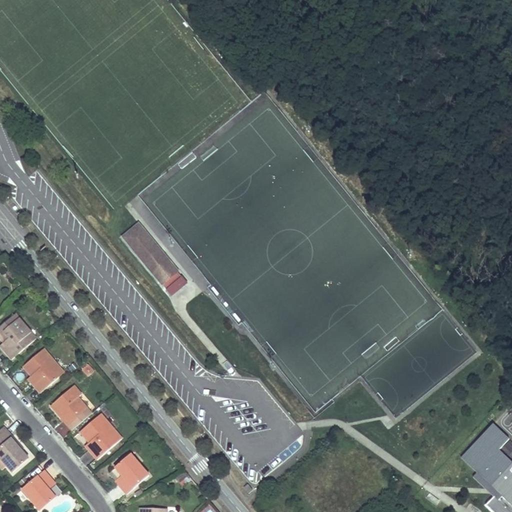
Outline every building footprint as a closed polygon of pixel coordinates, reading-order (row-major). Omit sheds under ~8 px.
[(177,271),(138,224),(134,227),(174,273),(177,271)] [(174,273),(134,227),(123,237),(162,283),(174,273)] [(186,282),(181,277),(166,289),(172,295),(186,282)] [(36,339),(15,314),(0,327),(0,338),(4,343),(7,341),(8,343),(2,348),(11,360),(36,339)] [(34,379),(30,382),(40,393),(60,377),(48,363),(52,359),(44,349),(23,367),(31,376),(34,379)] [(64,373),(52,359),(48,363),(60,377),(64,373)] [(81,395),(74,386),(51,406),(61,418),(65,415),(67,417),(63,420),(72,431),(91,414),(78,398),(81,395)] [(90,443),(92,441),(94,443),(87,449),(97,460),(122,439),(101,415),(80,432),(90,443)] [(511,511),(511,460),(500,450),(508,441),(492,426),(462,457),(478,473),(474,477),(494,496),(485,504),(493,511),(511,511)] [(12,438),(3,428),(0,430),(0,459),(5,465),(12,473),(28,460),(20,451),(10,440),(12,438)] [(22,450),(12,438),(10,440),(20,451),(22,450)] [(138,462),(131,454),(128,457),(134,465),(138,462)] [(134,465),(128,457),(115,468),(122,476),(125,479),(118,485),(127,495),(149,476),(138,462),(134,465)] [(53,482),(44,471),(21,490),(33,504),(36,501),(43,509),(56,498),(49,491),(46,487),(53,482)] [(125,479),(122,476),(115,482),(118,485),(125,479)] [(49,491),(55,485),(53,482),(46,487),(49,491)] [(247,484),(244,487),(249,493),(253,490),(247,484)] [(43,509),(36,501),(33,504),(40,511),(43,509)]
